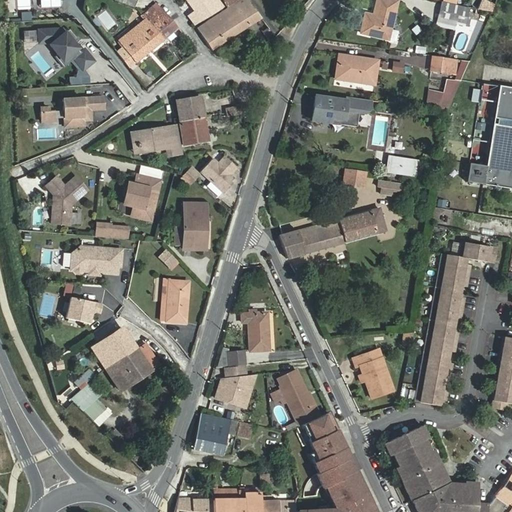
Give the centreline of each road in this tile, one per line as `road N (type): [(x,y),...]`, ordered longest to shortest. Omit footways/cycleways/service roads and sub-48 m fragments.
road 1 (residential): [(392,511),(269,244),(242,228)]
road 2 (tertiary): [(242,228),(163,472)]
road 3 (residential): [(24,168),(88,142),(209,58)]
road 4 (primary): [(103,492),(38,424),(0,347)]
road 5 (tertiary): [(285,85),(242,228)]
road 6 (primary): [(0,396),(37,485),(37,511)]
